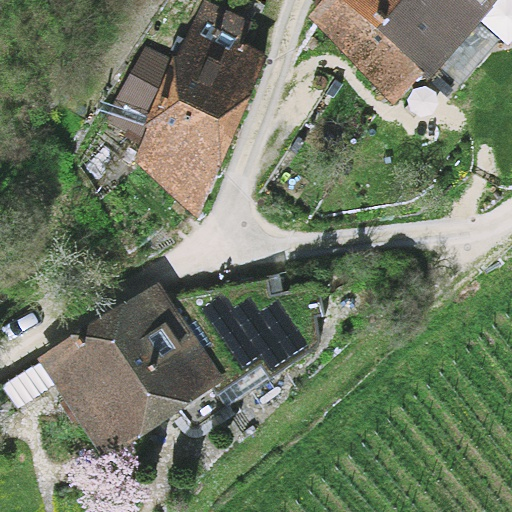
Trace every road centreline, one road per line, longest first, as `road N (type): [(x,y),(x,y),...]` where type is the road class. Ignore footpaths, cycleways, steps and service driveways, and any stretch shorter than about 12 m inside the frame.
road 1 (track): [(195,511),(484,233)]
road 2 (unclassified): [(511,211),(484,233),(302,248),(218,246)]
road 3 (unclassified): [(309,0),(218,246)]
road 4 (unclassified): [(0,361),(218,246)]
